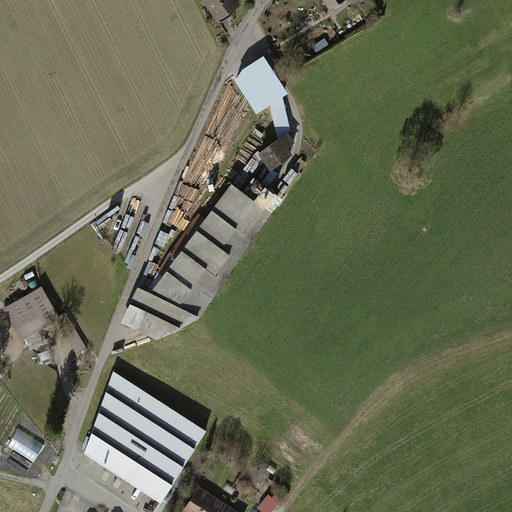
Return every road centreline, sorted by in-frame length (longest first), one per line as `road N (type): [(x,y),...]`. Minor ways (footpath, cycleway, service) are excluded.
road 1 (residential): [(60,475),(178,174),(265,0)]
road 2 (track): [(178,174),(122,195),(0,278)]
